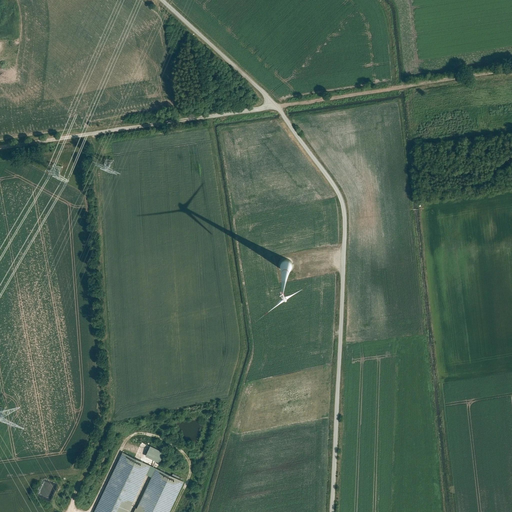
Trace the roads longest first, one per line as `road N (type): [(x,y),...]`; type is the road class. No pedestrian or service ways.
road 1 (track): [(0,149),(511,69)]
road 2 (track): [(277,107),(343,203),(332,511)]
road 3 (track): [(277,107),(155,0)]
